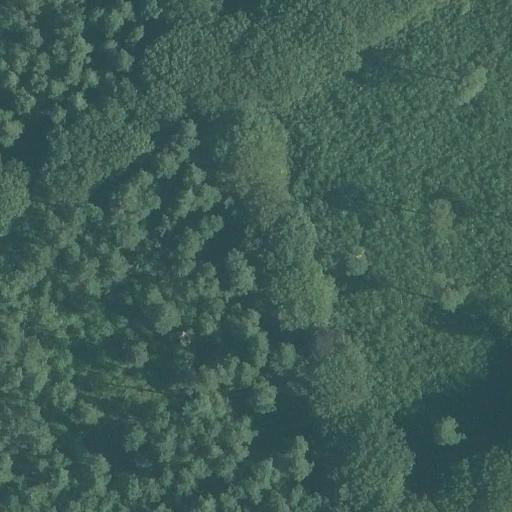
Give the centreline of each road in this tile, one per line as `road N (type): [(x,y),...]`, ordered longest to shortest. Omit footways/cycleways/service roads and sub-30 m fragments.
road 1 (track): [(360,511),(167,0)]
road 2 (track): [(200,87),(0,207)]
road 3 (track): [(200,87),(358,0)]
